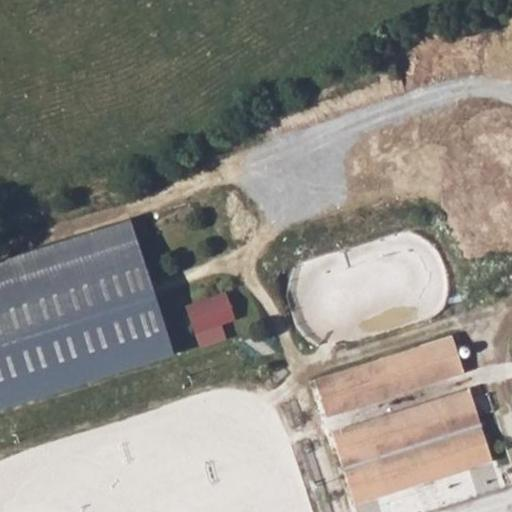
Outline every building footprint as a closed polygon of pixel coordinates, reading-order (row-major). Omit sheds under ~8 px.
[(0,280),(0,409),(173,354),(136,237),(0,280)] [(186,307),(195,332),(234,318),(225,293),(186,307)] [(315,381),(321,398),(459,354),(453,336),(315,381)] [(464,372),(459,354),(321,398),(326,416),(464,372)] [(423,387),(371,403),(375,415),(426,398),(423,387)] [(332,433),(337,451),(475,407),(470,389),(332,433)] [(337,451),(349,486),(487,442),(475,407),(337,451)] [(493,460),(487,442),(349,486),(355,504),(493,460)]
